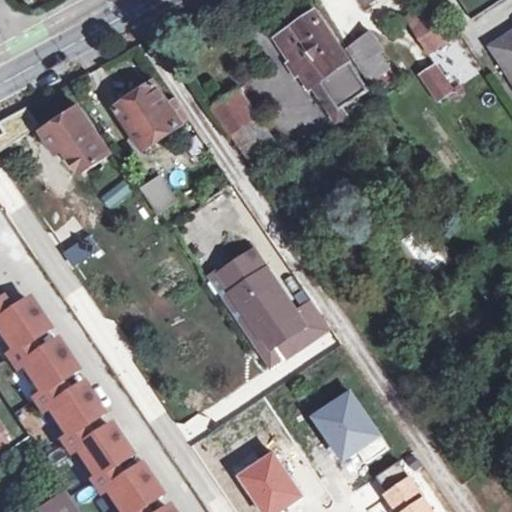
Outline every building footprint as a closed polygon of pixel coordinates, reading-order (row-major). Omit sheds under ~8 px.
[(363,0),(370,11),(389,0),(363,0)] [(413,31),(432,60),(455,45),(436,17),(413,31)] [(352,70),(317,20),(276,46),(298,79),(306,73),(318,90),(320,89),(322,88),(352,70)] [(511,34),(492,48),(511,77),(511,34)] [(378,36),(349,56),(356,67),(376,95),(401,79),(384,54),(389,50),(378,36)] [(371,98),(352,70),(322,88),(320,89),(339,117),(371,98)] [(314,93),(318,90),(306,73),(298,79),(309,95),(312,94),(314,93)] [(453,100),(436,75),(422,84),(439,109),(453,100)] [(318,90),(314,93),(333,121),(339,117),(320,89),(318,90)] [(146,157),(185,133),(178,120),(185,116),(179,107),(172,111),(159,91),(120,116),(146,157)] [(236,142),(259,127),(241,98),(216,114),(234,143),(236,142)] [(178,120),(185,133),(193,128),(185,116),(178,120)] [(60,161),(67,157),(83,180),(112,160),(82,117),(46,140),(60,161)] [(259,127),(236,142),(260,177),(283,163),(259,127)] [(218,179),(222,185),(230,197),(237,193),(205,145),(194,151),(214,181),(218,179)] [(158,221),(178,208),(161,184),(141,196),(158,221)] [(210,210),(230,197),(222,185),(202,198),(210,210)] [(187,221),(178,208),(158,221),(167,234),(187,221)] [(308,336),(310,335),(302,322),(303,321),(261,260),(232,279),(245,298),(238,302),(268,346),(272,343),(281,355),(283,354),(308,336)] [(223,280),(216,285),(269,363),(281,355),(272,343),(268,346),(238,302),(245,298),(232,279),(226,284),(223,280)] [(0,338),(16,362),(33,350),(34,351),(51,339),(31,309),(13,321),(5,309),(0,312),(0,338)] [(308,336),(283,354),(292,366),(317,349),(308,336)] [(16,362),(10,366),(19,379),(25,375),(45,403),(62,391),(62,392),(79,380),(59,351),(42,362),(34,351),(33,350),(16,362)] [(62,392),(62,391),(45,403),(36,409),(45,422),(52,418),(71,446),(88,434),(88,435),(105,423),(85,393),(70,404),(62,392)] [(353,391),(313,417),(343,463),(383,437),(353,391)] [(88,435),(88,434),(71,446),(64,450),(74,463),(80,459),(99,487),(118,474),(119,475),(134,464),(113,435),(96,446),(88,435)] [(280,461),(246,482),(265,511),(293,511),(307,503),(280,461)] [(391,498),(412,483),(402,468),(381,483),(391,498)] [(119,475),(118,474),(99,487),(95,490),(104,503),(110,499),(119,511),(152,511),(164,504),(144,474),(127,486),(119,475)] [(390,499),(398,511),(432,511),(412,483),(391,498),(390,499)] [(75,511),(68,501),(51,511),(75,511)]
